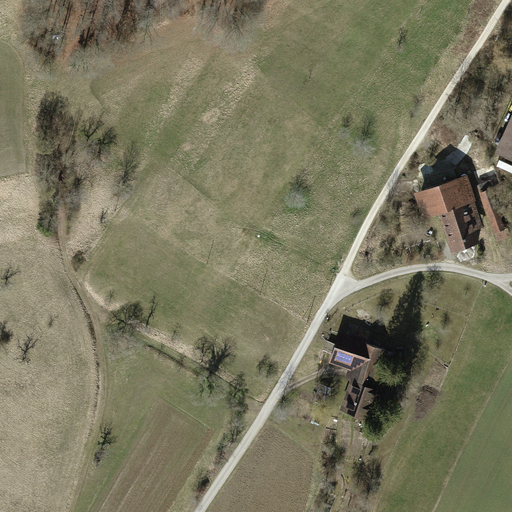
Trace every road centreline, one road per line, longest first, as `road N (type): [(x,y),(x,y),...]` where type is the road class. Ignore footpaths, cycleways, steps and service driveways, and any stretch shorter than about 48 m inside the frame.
road 1 (track): [(102,0),(52,102),(60,229),(100,339),(105,380),(70,511)]
road 2 (residential): [(503,282),(438,265),(343,290),(199,511)]
road 3 (track): [(343,290),(344,272),(388,186),(507,0)]
road 4 (track): [(265,412),(132,331),(84,290)]
